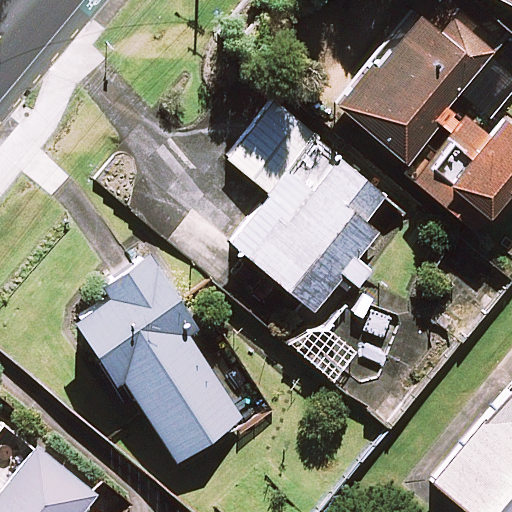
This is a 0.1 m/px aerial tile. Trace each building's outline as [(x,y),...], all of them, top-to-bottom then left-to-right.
[(511,191),(511,126),(493,109),(511,86),(511,78),(484,54),(490,47),(435,0),(422,0),(334,104),(399,159),(392,167),(474,236),(511,191)] [(384,192),(272,100),(226,157),(266,190),(226,239),(310,309),(337,276),(352,288),(368,269),(353,257),(375,230),(361,219),(384,192)] [(228,338),(217,345),(200,356),(180,326),(189,320),(142,249),(96,280),(104,292),(67,317),(110,381),(117,376),(173,459),(228,422),(236,434),(275,408),(228,338)] [(511,511),(511,381),(428,481),(463,511),(511,511)] [(0,472),(0,511),(77,511),(93,493),(27,439),(0,472)]
